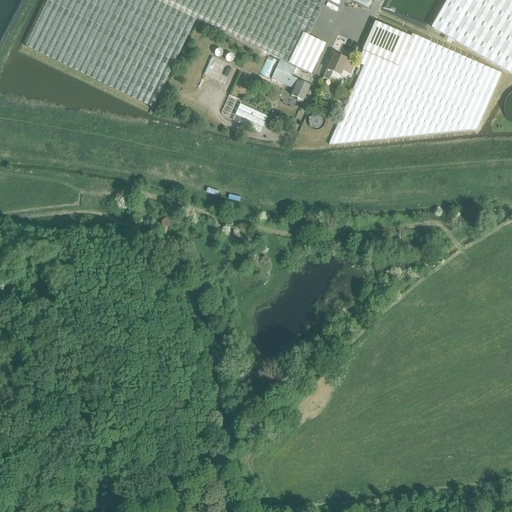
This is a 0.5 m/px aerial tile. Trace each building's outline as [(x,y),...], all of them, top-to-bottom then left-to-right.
[(49,0),(26,47),(83,74),(153,108),(170,74),(196,19),(255,48),(282,61),(311,75),(318,62),(324,48),(326,45),(308,37),(325,0),(49,0)] [(511,0),(446,0),(431,28),(511,74),(511,0)] [(361,52),(362,53),(397,68),(410,39),(374,23),(361,52)] [(411,36),(410,39),(397,68),(362,53),(357,65),(363,67),(328,145),(412,137),(476,130),(500,75),(436,47),(411,36)] [(351,75),(355,64),(348,61),(348,60),(334,54),(323,78),(329,81),(333,72),(341,76),(343,71),(351,75)] [(287,81),(291,74),(278,68),(275,75),(287,81)] [(303,102),(310,87),(298,82),(292,97),(298,100),(297,101),(301,104),(302,102),(303,102)] [(239,105),(232,121),(260,134),(267,118),(239,105)] [(334,126),(334,123),(333,120),(332,118),(331,116),(329,114),(326,113),(323,112),(321,112),(319,112),(315,113),(313,114),(311,116),(309,118),(308,120),(307,123),(307,126),(307,128),(308,130),(309,133),(310,135),(312,136),(314,138),(317,139),(320,139),(323,139),(326,138),(328,137),(330,136),(332,134),(333,131),(334,128),(334,126)] [(123,511),(125,511),(137,504),(123,484),(110,493),(123,511)]
